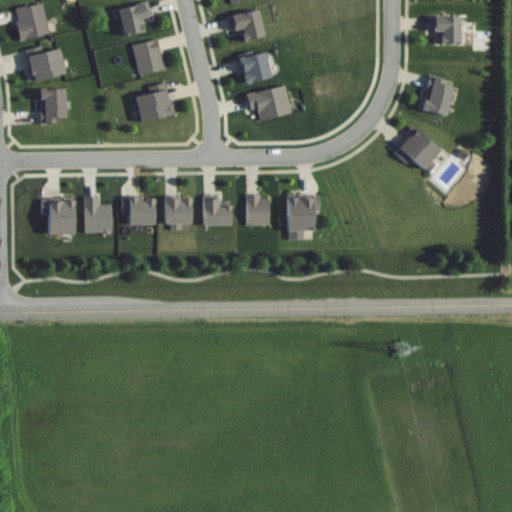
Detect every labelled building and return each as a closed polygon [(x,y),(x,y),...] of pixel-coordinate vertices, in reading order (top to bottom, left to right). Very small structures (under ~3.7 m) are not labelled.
[(138,20),(150,16),(146,1),(114,11),(122,37),(142,32),(138,20)] [(18,40),(47,35),(41,4),(12,9),(18,40)] [(457,44),(457,17),(429,17),(429,33),(436,33),(436,44),(457,44)] [(130,45),(136,75),(162,70),(156,40),(130,45)] [(58,51),(25,55),(28,80),(61,77),(58,51)] [(443,117),(451,83),(426,77),(418,110),(443,117)] [(37,124),(63,123),(62,89),(36,90),(37,124)] [(131,97),(138,123),(171,115),(165,89),(131,97)] [(438,150),(414,128),(395,149),(422,174),(431,163),(428,161),(438,150)] [(244,225),(268,225),(268,195),(244,195),(244,225)] [(314,196),(283,196),(283,239),(303,239),(303,232),(314,232),(314,196)] [(160,224),(189,224),(189,198),(160,198),(160,224)]
